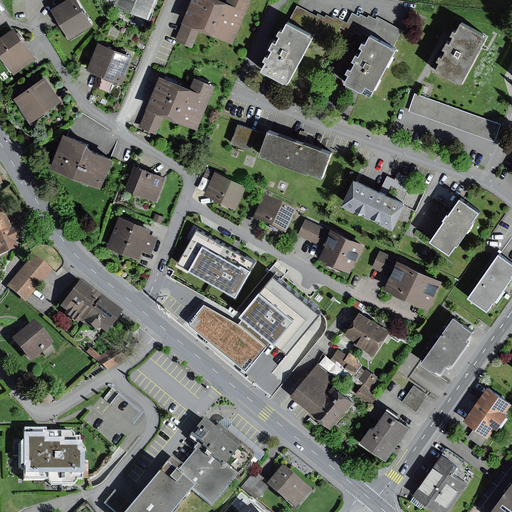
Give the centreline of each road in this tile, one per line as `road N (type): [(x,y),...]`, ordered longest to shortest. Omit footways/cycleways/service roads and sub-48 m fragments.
road 1 (residential): [(141,311),(188,176),(84,104),(30,8)]
road 2 (residential): [(511,199),(239,94)]
road 3 (primary): [(368,497),(159,326)]
road 4 (residential): [(511,311),(395,476),(368,497)]
road 5 (primary): [(141,311),(60,238),(0,143)]
road 6 (residential): [(112,378),(145,405),(151,429),(106,486),(35,511)]
road 7 (residential): [(112,378),(47,414),(0,370)]
